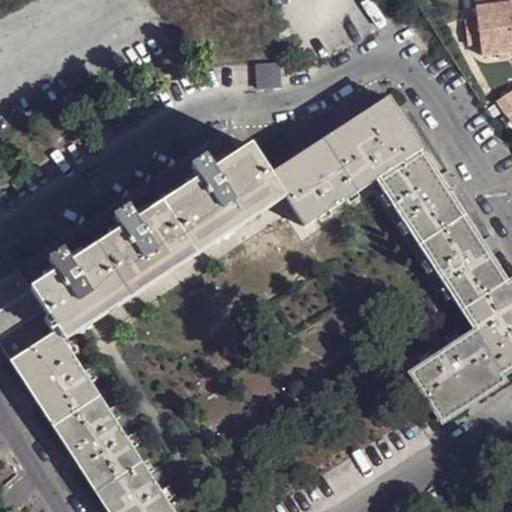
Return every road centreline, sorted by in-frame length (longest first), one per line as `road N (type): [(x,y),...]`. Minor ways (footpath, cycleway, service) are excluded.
road 1 (residential): [(0,235),(155,135),(375,67),(404,74),(511,230)]
road 2 (residential): [(511,404),(345,511)]
road 3 (residential): [(69,511),(0,401)]
